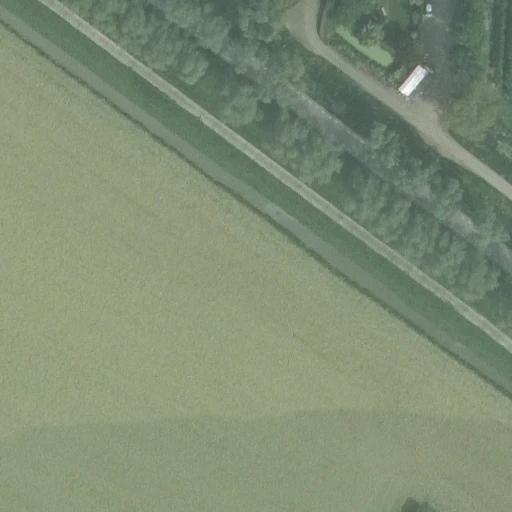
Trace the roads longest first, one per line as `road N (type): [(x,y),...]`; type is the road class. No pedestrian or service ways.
road 1 (track): [(511,349),(46,0)]
road 2 (tertiary): [(511,265),(158,0)]
